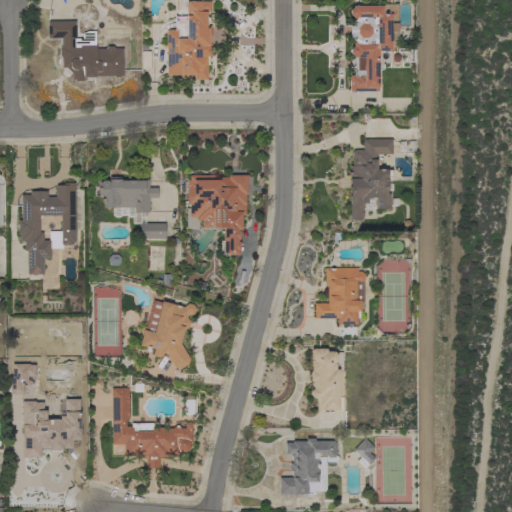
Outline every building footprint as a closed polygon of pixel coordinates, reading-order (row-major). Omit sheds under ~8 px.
[(165,29),(174,29),(174,16),(185,16),(185,1),(210,1),(210,12),(207,12),(207,17),(208,19),(208,22),(207,23),(207,26),(210,26),(210,56),(209,56),(209,65),(206,65),(206,80),(193,80),(193,75),(190,75),(190,78),(179,78),(179,75),(165,75),(165,29)] [(390,51),(378,51),(378,90),(377,90),(377,91),(348,91),(348,75),(353,75),(353,70),(351,68),(350,59),(352,57),(352,55),(348,53),(349,49),(352,46),(352,42),(354,42),(349,37),(349,24),(354,18),(352,18),(352,17),(351,17),(349,14),(348,10),(352,7),(352,6),(382,6),(382,4),(393,3),(393,21),(395,23),(397,26),(397,29),(395,31),(393,33),(393,49),(390,49),(390,51)] [(75,39),(81,39),(81,31),(93,31),(94,39),(94,46),(95,46),(95,49),(103,49),(103,47),(106,47),(106,46),(112,46),(112,47),(113,47),(114,48),(122,48),(122,75),(119,75),(119,77),(113,77),(113,76),(94,76),(94,77),(82,77),(82,81),(73,81),(73,79),(69,79),(69,68),(61,68),(60,57),(58,56),(59,48),(60,46),(60,38),(47,39),(46,21),(74,21),(75,39)] [(394,198),(394,206),(389,206),(389,208),(361,209),(361,210),(362,210),(362,216),(361,216),(361,219),(359,219),(359,220),(349,220),(349,197),(348,197),(348,179),(349,179),(349,166),(351,166),(351,160),(352,158),(351,157),(351,152),(353,150),(362,150),(362,139),(391,139),(391,154),(375,154),(375,169),(386,169),(386,170),(391,170),(391,178),(386,179),(386,190),(386,193),(389,193),(389,198),(394,198)] [(198,223),(196,223),(195,224),(195,228),(192,229),(188,229),(187,227),(185,228),(185,208),(188,208),(188,205),(186,205),(186,179),(188,179),(188,175),(214,175),(214,177),(227,177),(227,175),(246,175),(246,194),(244,194),(244,215),(240,215),(240,230),(239,230),(238,255),(227,255),(227,253),(222,253),(222,238),(223,238),(223,228),(201,228),(201,221),(198,221),(198,223)] [(164,223),(164,239),(139,239),(139,223),(131,223),(131,217),(127,217),(125,215),(120,215),(118,216),(114,216),(112,215),(112,208),(102,208),(102,196),(97,196),(97,179),(108,179),(108,177),(120,177),(120,180),(122,179),(126,179),(126,180),(148,180),(148,188),(156,188),(157,198),(148,198),(148,212),(143,212),(144,218),(144,223),(164,223)] [(74,242),(72,242),(72,245),(61,245),(61,248),(49,248),(49,258),(42,258),(42,274),(26,274),(26,251),(23,251),(23,241),(19,241),(19,233),(17,233),(17,220),(20,220),(20,195),(29,195),(29,191),(46,191),(46,197),(55,197),(55,185),(63,185),(63,183),(73,183),(74,242)] [(313,303),(326,303),(326,282),(324,282),(323,268),(356,268),(356,271),(361,271),(363,274),(363,280),(362,281),(362,302),(359,302),(359,311),(356,311),(356,324),(336,325),(336,318),(313,318),(313,303)] [(151,300),(160,302),(160,301),(183,307),(184,305),(187,303),(192,304),(195,308),(193,313),(189,315),(186,315),(186,318),(187,318),(188,321),(187,328),(183,330),(183,329),(179,341),(188,359),(187,364),(179,369),(174,368),(165,354),(162,353),(158,358),(154,356),(152,353),(153,349),(138,346),(141,335),(138,330),(145,326),(151,300)] [(341,352),(341,369),(342,369),(342,397),(343,397),(343,413),(316,413),(315,399),(313,399),(309,396),(309,391),(312,388),(311,387),(311,382),(309,382),(309,371),(310,371),(310,349),(325,348),(325,351),(332,351),(333,352),(341,352)] [(32,364),(10,364),(9,393),(21,393),(21,386),(26,386),(26,376),(32,377),(32,364)] [(110,388),(119,388),(119,384),(124,384),(124,388),(128,388),(128,397),(128,403),(128,410),(128,416),(128,420),(125,420),(125,426),(130,426),(130,423),(152,423),(152,427),(162,427),(162,428),(172,428),(174,426),(178,426),(180,428),(184,428),(184,422),(191,423),(190,442),(189,442),(189,447),(185,452),(180,452),(180,456),(166,456),(166,457),(157,458),(158,468),(145,468),(145,458),(135,458),(135,455),(123,456),(123,444),(111,444),(110,388)] [(18,401),(32,401),(32,402),(49,401),(49,412),(57,412),(59,411),(64,410),(65,412),(76,412),(75,424),(75,432),(74,433),(74,447),(43,447),(43,454),(38,454),(37,455),(32,455),(30,454),(25,454),(25,427),(18,428),(18,401)] [(320,456),(319,454),(317,454),(317,458),(324,458),(324,491),(306,491),(306,494),(292,494),(278,494),(278,477),(291,477),(291,470),(292,470),(292,469),(289,469),(289,463),(290,463),(290,454),(284,454),(284,443),(291,443),(291,441),(305,441),(305,438),(313,438),(314,441),(332,441),(335,443),(335,455),(335,456),(336,457),(333,460),(325,460),(325,456),(320,456)] [(363,467),(356,461),(359,457),(352,450),(363,438),(373,447),(368,453),(374,458),(368,464),(366,463),(363,467)]
